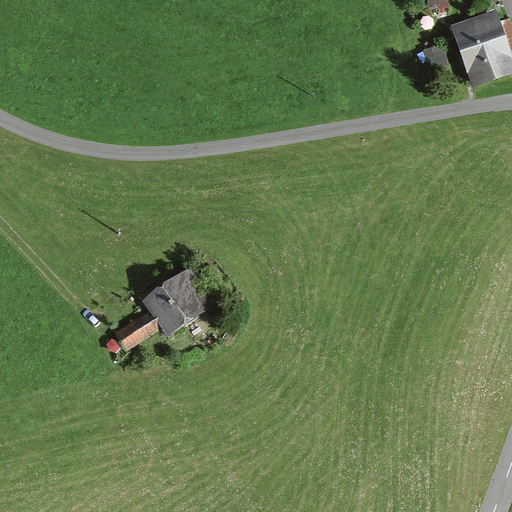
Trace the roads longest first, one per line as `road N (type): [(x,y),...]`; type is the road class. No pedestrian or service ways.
road 1 (residential): [(511,102),(207,152),(133,156),(64,147),(0,121)]
road 2 (track): [(0,225),(97,326)]
